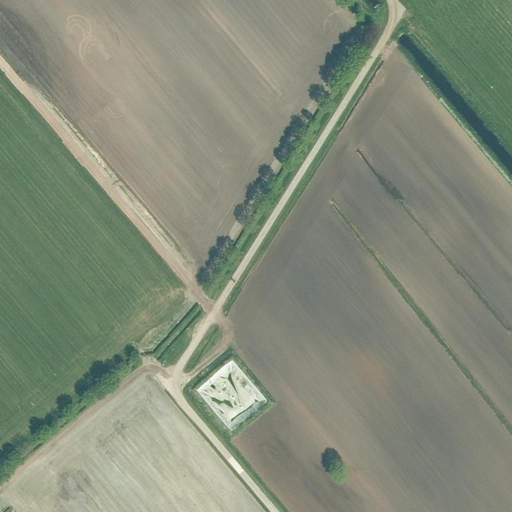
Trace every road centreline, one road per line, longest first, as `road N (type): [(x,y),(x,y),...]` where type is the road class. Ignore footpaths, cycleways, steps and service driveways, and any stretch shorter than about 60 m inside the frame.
road 1 (unclassified): [(274,511),(175,393),(174,378),(389,28),(393,0)]
road 2 (track): [(173,383),(148,354),(191,302),(189,287),(0,61)]
